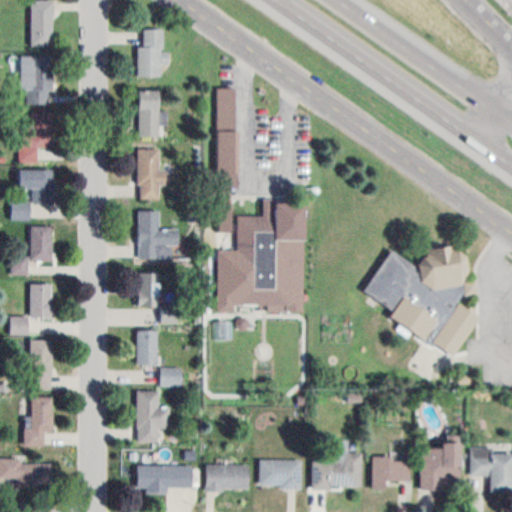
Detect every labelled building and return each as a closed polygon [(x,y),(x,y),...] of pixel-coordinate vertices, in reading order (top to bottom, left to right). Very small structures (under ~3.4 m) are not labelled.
[(28,0),(28,41),(53,41),(53,0),(28,0)] [(142,23),(143,41),(135,42),(136,68),(160,67),(159,22),(142,23)] [(25,95),(26,86),(14,86),(16,48),(51,51),(48,96),(25,95)] [(137,131),(136,84),(159,83),(160,130),(137,131)] [(18,154),(38,154),(38,139),(53,139),(53,105),(18,106),(18,154)] [(137,142),(158,142),(158,165),(167,165),(166,182),(157,182),(157,199),(136,198),(137,142)] [(16,161),(16,183),(29,183),(29,194),(50,195),(51,163),(16,161)] [(302,193),(257,193),(256,211),(235,211),(234,308),(302,308),(302,193)] [(134,204),(156,204),(156,222),(180,222),(180,258),(134,258),(134,204)] [(30,256),(31,220),(54,221),(52,257),(30,256)] [(352,286),(387,233),(415,252),(432,227),(462,247),(474,289),(467,300),(486,313),(455,359),(416,332),(427,317),(400,299),(391,312),(352,286)] [(13,256),(13,273),(27,273),(27,256),(13,256)] [(136,267),(136,303),(159,302),(158,266),(136,267)] [(30,312),(29,277),(55,276),(56,312),(30,312)] [(136,358),(137,325),(161,326),(160,358),(136,358)] [(30,384),(50,385),(52,336),(32,335),(30,384)] [(181,385),(181,366),(159,366),(159,385),(181,385)] [(137,386),(158,386),(158,403),(172,403),(172,425),(160,425),(160,437),(137,437),(137,386)] [(23,441),(23,412),(32,412),(32,391),(56,391),(56,426),(44,426),(44,440),(23,441)] [(311,486),(310,453),(332,452),(332,434),(346,434),(346,449),(361,448),(361,485),(311,486)] [(418,485),(418,439),(456,439),(456,485),(418,485)] [(471,445),(511,445),(511,486),(491,486),(491,470),(471,469),(471,445)] [(0,452),(53,453),(52,483),(0,481),(0,452)] [(255,481),(256,454),(303,456),(302,483),(255,481)] [(372,454),(408,455),(408,477),(389,477),(388,484),(372,483),(372,454)] [(204,459),(248,458),(248,483),(204,484),(204,459)] [(137,461),(191,461),(191,483),(137,482),(137,461)]
